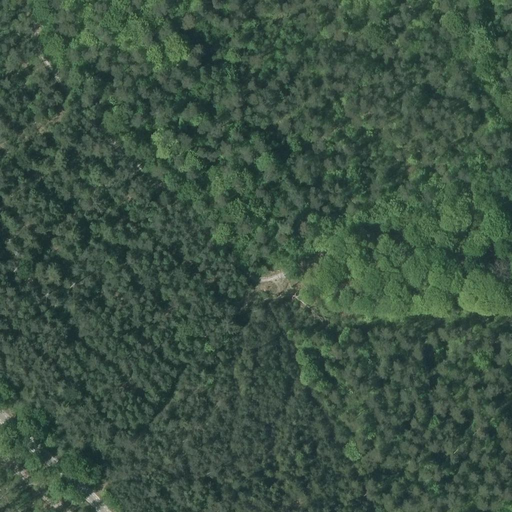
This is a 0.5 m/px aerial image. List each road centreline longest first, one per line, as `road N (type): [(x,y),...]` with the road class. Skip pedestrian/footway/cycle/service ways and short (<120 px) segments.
road 1 (track): [(274,279),(511,167)]
road 2 (track): [(511,127),(404,0)]
road 3 (tertiary): [(103,511),(0,419)]
